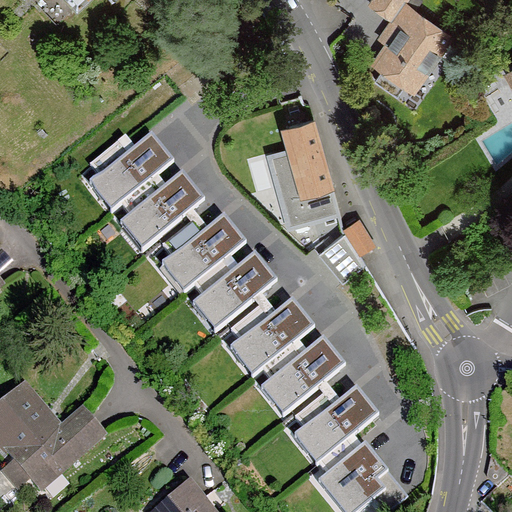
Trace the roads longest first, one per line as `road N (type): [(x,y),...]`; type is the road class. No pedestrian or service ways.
road 1 (tertiary): [(464,369),(322,75),(277,0)]
road 2 (unknown): [(384,212),(511,140)]
road 3 (tertiary): [(453,511),(465,439),(464,369)]
